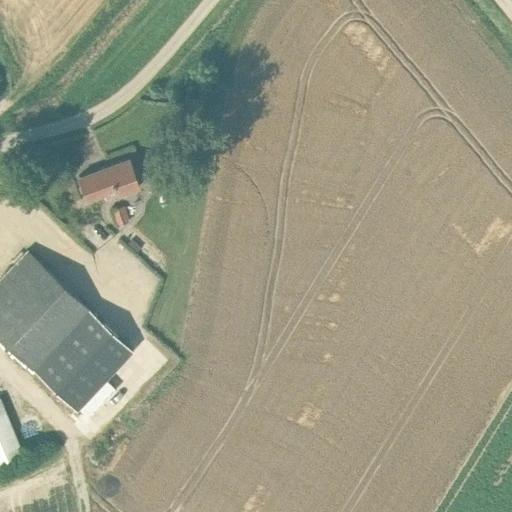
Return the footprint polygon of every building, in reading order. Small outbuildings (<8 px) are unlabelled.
[(95,169),(104,192),(105,197),(117,193),(118,194),(139,186),(128,157),(95,169)] [(104,192),(95,169),(78,175),(86,199),(104,192)] [(111,209),(116,225),(129,220),(123,204),(111,209)] [(0,336),(33,368),(89,308),(26,249),(0,277),(0,336)] [(89,308),(33,368),(77,409),(133,350),(89,308)] [(0,395),(0,464),(24,455),(0,395)]
